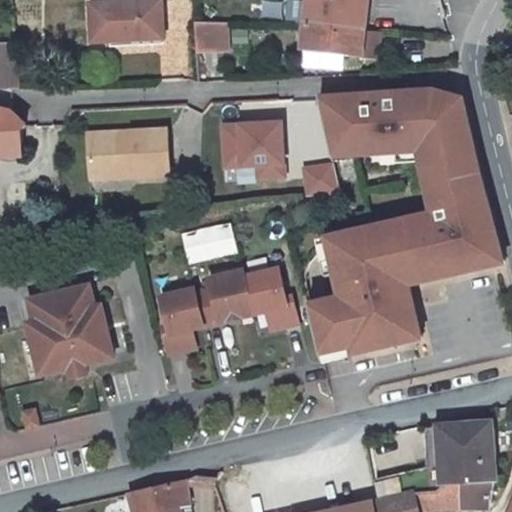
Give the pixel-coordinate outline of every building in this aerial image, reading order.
[(97,47),(138,47),(138,43),(169,42),(168,5),(148,6),(148,0),(132,0),(132,6),(96,6),(97,47)] [(334,26),(363,26),(364,27),(367,4),(367,0),(310,0),(308,26),(334,26)] [(431,0),(400,0),(403,18),(434,13),(431,0)] [(198,26),(198,50),(229,51),(229,25),(198,26)] [(308,26),(305,46),(304,60),(360,63),(362,50),(364,27),(363,26),(334,26),(308,26)] [(0,54),(0,85),(10,92),(14,92),(20,92),(17,54),(0,54)] [(446,91),(398,94),(399,101),(436,99),(436,103),(452,102),(472,181),(428,193),(430,203),(475,192),(493,260),(400,280),(412,334),(402,336),(403,344),(413,342),(421,340),(409,286),(504,266),(482,179),(461,97),(446,91)] [(398,94),(323,97),(335,152),(356,152),(356,157),(428,153),(431,168),(423,171),(428,193),(472,181),(452,102),(436,103),(436,99),(399,101),(398,94)] [(24,122),(12,111),(0,108),(0,156),(21,155),(20,132),(24,122)] [(283,135),(281,118),(236,121),(239,152),(254,152),(254,138),(283,135)] [(90,177),(137,175),(137,179),(169,177),(166,131),(88,134),(90,177)] [(334,195),(332,163),(298,166),(301,198),(334,195)] [(251,181),(250,169),(226,170),(227,182),(251,181)] [(475,192),(430,203),(433,216),(328,242),(341,302),(348,300),(355,330),(348,331),(351,347),(368,344),(370,351),(403,344),(402,336),(412,334),(400,280),(493,260),(475,192)] [(180,231),(183,262),(232,258),(230,227),(180,231)] [(218,318),(268,308),(273,332),(299,327),(293,297),(289,298),(283,272),(247,279),(245,274),(210,281),(211,287),(211,290),(200,293),(199,289),(159,297),(166,326),(161,327),(167,355),(195,348),(190,328),(189,325),(204,322),(205,328),(219,325),(218,318)] [(32,298),(40,336),(34,337),(41,373),(59,369),(57,362),(95,355),(96,362),(113,358),(106,322),(99,323),(92,286),(32,298)] [(341,302),(309,309),(320,362),(370,351),(368,344),(351,347),(348,331),(355,330),(348,300),(341,302)] [(426,459),(377,471),(383,501),(407,495),(414,494),(446,487),(488,485),(495,486),(491,425),(424,430),(426,459)] [(383,501),(377,471),(358,475),(364,505),(383,501)] [(176,511),(176,509),(190,506),(185,481),(128,496),(132,511),(176,511)] [(474,511),(490,511),(488,485),(446,487),(414,494),(417,511),(474,511)] [(332,511),(417,511),(414,494),(407,495),(383,501),(364,505),(332,511)]
